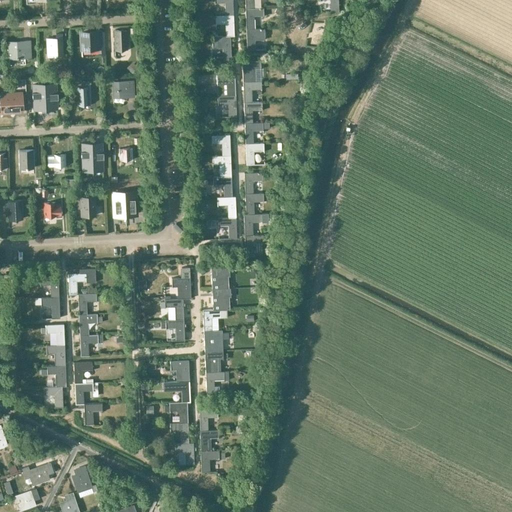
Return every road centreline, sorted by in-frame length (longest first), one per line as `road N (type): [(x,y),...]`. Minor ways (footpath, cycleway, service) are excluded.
road 1 (track): [(290,511),(274,504),(351,126),(414,0)]
road 2 (residential): [(0,246),(173,237),(163,0)]
